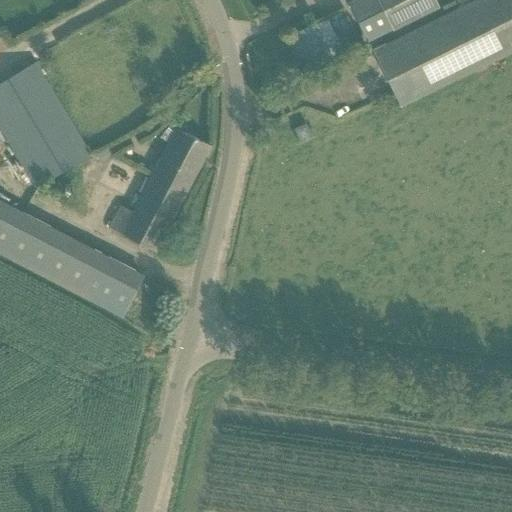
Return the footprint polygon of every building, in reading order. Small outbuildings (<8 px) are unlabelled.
[(433,0),(355,0),(347,4),(367,43),(437,8),(433,0)] [(511,51),(511,0),(482,0),(373,54),(400,107),(511,51)] [(314,25),(289,37),(305,70),(330,57),(343,50),(337,37),(323,43),(314,25)] [(0,83),(0,131),(34,189),(91,155),(36,62),(0,83)] [(89,84),(84,76),(73,82),(78,91),(89,84)] [(295,130),(299,140),(310,135),(305,125),(295,130)] [(109,228),(137,243),(154,252),(210,146),(176,129),(134,213),(122,206),(109,228)] [(111,160),(100,183),(127,196),(138,174),(111,160)] [(0,255),(78,294),(121,317),(142,277),(98,254),(0,201),(0,255)]
